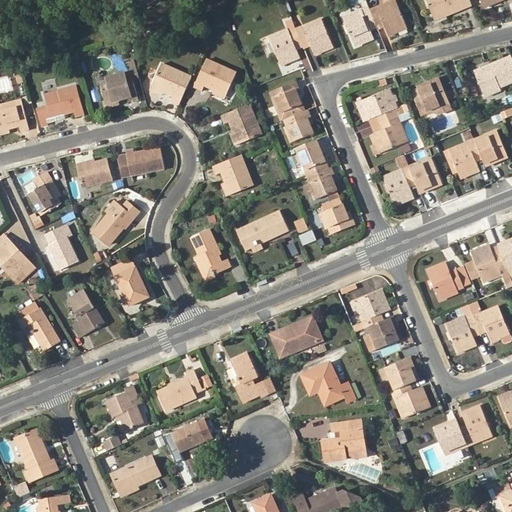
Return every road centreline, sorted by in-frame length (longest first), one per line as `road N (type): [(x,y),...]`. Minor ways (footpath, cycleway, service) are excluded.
road 1 (residential): [(198,329),(162,242),(165,216),(192,169),(179,131),(150,122),(0,160)]
road 2 (residential): [(389,248),(331,83),(511,33)]
road 3 (residential): [(389,248),(449,386),(511,368)]
road 4 (residential): [(198,329),(389,248)]
road 5 (residential): [(56,388),(198,329)]
road 6 (residential): [(108,511),(56,388)]
road 7 (residential): [(389,248),(511,198)]
road 8 (residential): [(164,511),(258,469),(269,444)]
